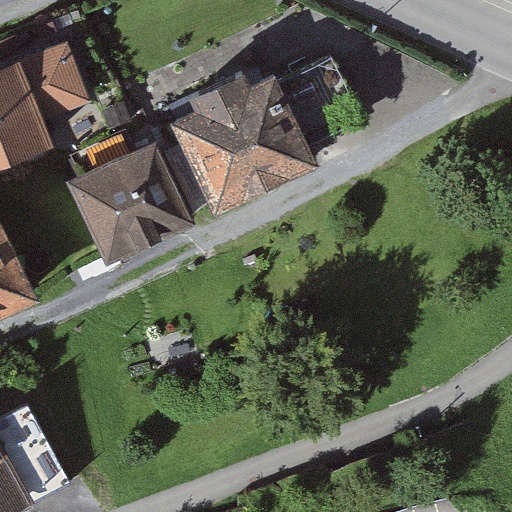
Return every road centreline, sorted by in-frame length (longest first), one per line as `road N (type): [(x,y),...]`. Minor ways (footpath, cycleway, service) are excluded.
road 1 (residential): [(0,338),(247,225),(511,76)]
road 2 (residential): [(149,511),(394,421),(511,358)]
